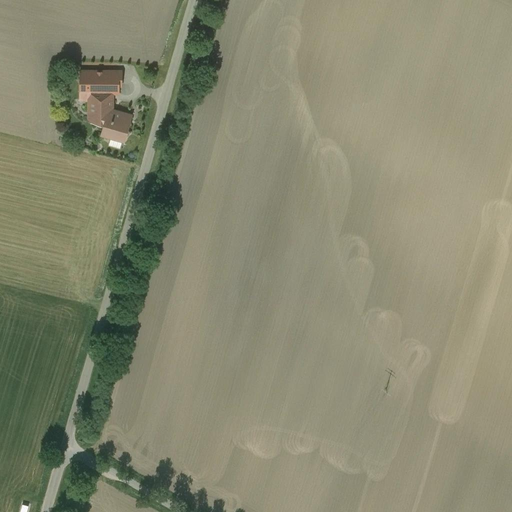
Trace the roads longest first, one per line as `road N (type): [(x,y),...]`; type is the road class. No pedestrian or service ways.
road 1 (unclassified): [(195,0),(66,448)]
road 2 (unclassified): [(66,448),(182,511)]
